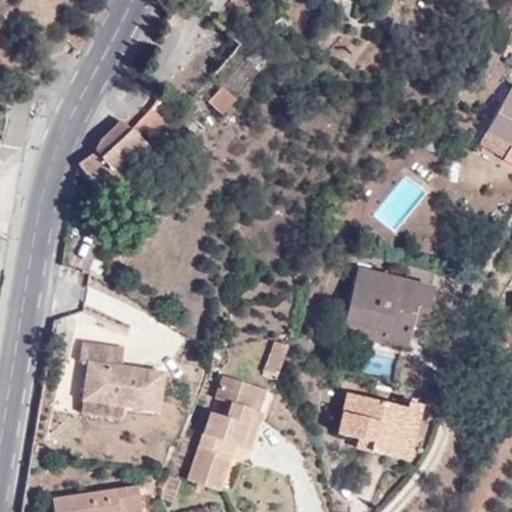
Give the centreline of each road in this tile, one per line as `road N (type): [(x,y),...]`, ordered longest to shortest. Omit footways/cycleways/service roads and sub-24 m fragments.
road 1 (tertiary): [(0,469),(50,160),(102,57)]
road 2 (residential): [(392,511),(424,473),(511,236)]
